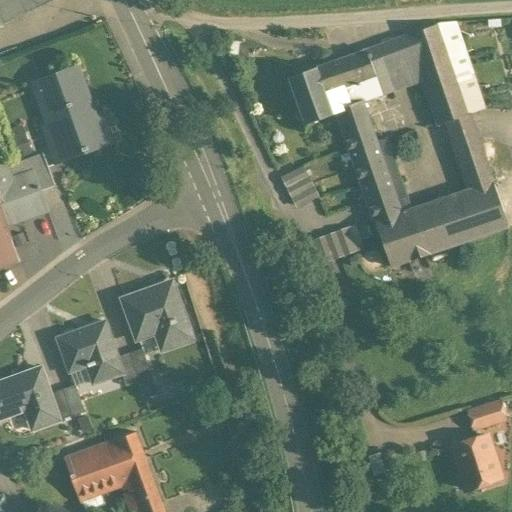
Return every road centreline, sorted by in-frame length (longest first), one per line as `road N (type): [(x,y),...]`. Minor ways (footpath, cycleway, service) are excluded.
road 1 (residential): [(185,18),(304,248),(371,422),(395,437),(457,428)]
road 2 (secondary): [(215,192),(308,511)]
road 3 (residential): [(185,18),(234,25),(466,9)]
road 4 (residential): [(0,324),(112,237),(215,192)]
road 5 (secondary): [(127,0),(215,192)]
